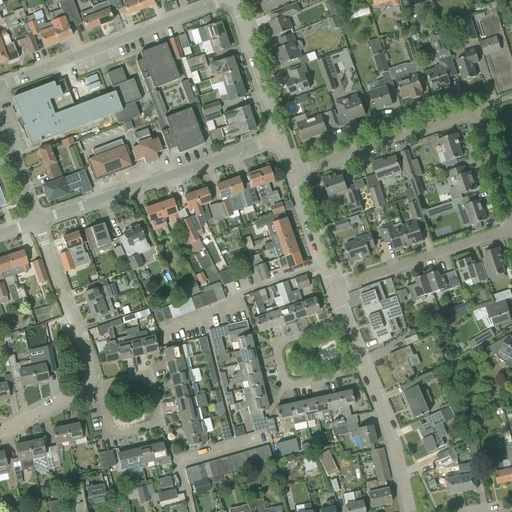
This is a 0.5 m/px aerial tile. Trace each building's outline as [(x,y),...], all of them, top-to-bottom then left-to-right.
[(117,10),(112,0),(107,0),(108,1),(107,1),(111,12),(117,10)] [(112,0),(117,10),(122,8),(119,0),(112,0)] [(140,10),(136,0),(121,0),(123,4),(122,4),(127,16),(140,10)] [(136,0),(140,10),(154,5),(151,0),(136,0)] [(258,0),(264,12),(292,1),(291,0),(258,0)] [(55,30),(54,30),(58,42),(71,37),(66,24),(73,21),(74,21),(68,5),(66,1),(58,3),(63,17),(52,22),(55,30)] [(175,1),(163,5),(166,13),(178,8),(175,1)] [(93,8),(92,8),(99,26),(112,21),(108,9),(107,10),(105,2),(92,7),(93,8)] [(73,3),(68,5),(74,21),(73,21),(75,26),(81,24),(73,3)] [(287,16),(299,11),(296,3),(269,14),(272,21),(269,23),(273,33),(271,34),(273,38),(292,30),(287,16)] [(2,19),(5,25),(16,21),(16,20),(25,17),(22,8),(12,12),(13,14),(2,19)] [(99,26),(92,8),(80,13),(82,19),(81,20),(86,31),(99,26)] [(477,39),(471,20),(472,20),(470,15),(462,18),(463,23),(460,24),(466,43),(477,39)] [(54,30),(51,22),(50,22),(45,24),(42,18),(35,21),(28,23),(27,23),(32,36),(40,33),(45,47),(58,42),(54,30)] [(16,21),(5,25),(6,30),(18,25),(16,21)] [(202,43),(224,36),(220,23),(205,28),(205,27),(197,29),(201,43),(202,43)] [(0,32),(0,47),(11,44),(7,35),(5,31),(0,32)] [(430,34),(433,42),(437,41),(441,54),(449,52),(442,31),(430,34)] [(278,40),(282,48),(275,51),(282,65),(298,59),(302,57),(299,52),(301,51),(303,48),(301,42),(297,41),(295,42),(292,34),(278,40)] [(178,37),(181,48),(188,46),(184,35),(178,37)] [(32,36),(24,39),(30,55),(38,51),(32,36)] [(224,36),(202,43),(206,55),(213,53),(228,48),(224,36)] [(168,40),(175,61),(182,59),(175,37),(168,40)] [(480,43),(481,46),(484,55),(500,50),(497,40),(496,38),(480,43)] [(404,43),(411,64),(419,61),(412,40),(404,43)] [(11,44),(0,47),(0,62),(15,57),(13,52),(14,52),(11,44)] [(176,148),(178,154),(186,151),(185,148),(194,145),(195,147),(204,144),(190,109),(182,112),(183,114),(174,118),(173,115),(165,118),(164,114),(166,113),(158,91),(155,92),(154,89),(162,86),(161,83),(169,80),(170,82),(179,79),(165,44),(157,47),(158,49),(149,53),(148,50),(140,53),(142,60),(135,62),(156,116),(157,120),(156,121),(167,151),(176,148)] [(456,60),(463,81),(476,77),(472,65),(479,62),(475,49),(462,53),(464,58),(456,60)] [(376,64),(378,63),(381,74),(389,71),(382,52),(373,56),(376,64)] [(186,60),(188,67),(205,61),(203,55),(197,57),(186,60)] [(302,57),(298,59),(301,65),(303,64),(308,62),(305,56),(302,57)] [(336,90),(332,78),(338,76),(330,56),(318,61),(328,92),(336,90)] [(434,67),(435,69),(427,72),(433,91),(435,90),(437,91),(441,90),(442,88),(450,85),(448,78),(456,75),(450,57),(439,61),(440,66),(434,67)] [(212,75),(213,78),(236,71),(231,58),(209,65),(212,75)] [(205,61),(188,67),(190,74),(202,70),(207,68),(205,61)] [(291,80),(286,82),(291,96),(310,89),(305,75),(307,75),(303,64),(301,65),(288,70),(291,80)] [(62,134),(114,114),(118,124),(139,116),(134,103),(140,100),(132,79),(126,82),(121,68),(106,74),(113,92),(74,107),(67,89),(63,80),(53,83),(53,82),(11,98),(19,118),(20,117),(24,126),(22,126),(30,146),(62,134)] [(421,92),(422,92),(415,69),(395,76),(402,99),(410,96),(411,99),(422,95),(421,92)] [(223,82),(225,88),(240,83),(236,71),(213,78),(209,80),(211,86),(215,85),(223,82)] [(389,104),(392,103),(389,94),(384,79),(377,82),(379,88),(368,92),(369,95),(372,104),(375,104),(377,111),(390,107),(389,104)] [(180,83),(188,104),(197,101),(196,98),(198,97),(197,92),(192,94),(187,80),(180,83)] [(240,83),(225,88),(227,95),(220,97),(222,103),(229,101),(244,96),(240,83)] [(306,96),(297,99),(299,104),(308,101),(306,96)] [(336,105),(339,115),(346,112),(349,121),(366,116),(362,106),(360,100),(349,104),(347,98),(335,103),(336,105)] [(201,108),(203,115),(204,115),(215,111),(219,109),(219,110),(221,109),(219,103),(201,108)] [(226,127),(227,126),(251,118),(247,106),(232,111),(222,115),(226,127)] [(204,115),(203,115),(205,123),(207,122),(222,117),(219,110),(219,109),(215,111),(204,115)] [(335,111),(327,113),(331,124),(333,130),(341,127),(339,122),(337,117),(335,111)] [(307,122),(297,126),(303,141),(327,132),(325,126),(321,115),(306,121),(307,122)] [(124,128),(126,132),(156,121),(157,120),(156,116),(124,128)] [(227,126),(229,131),(228,132),(230,138),(255,130),(251,118),(227,126)] [(137,146),(132,148),(137,161),(142,159),(145,164),(158,159),(156,154),(161,152),(156,139),(151,141),(146,129),(133,134),(135,140),(137,146)] [(209,132),(212,144),(223,141),(219,129),(209,132)] [(443,152),(437,154),(441,164),(462,157),(457,141),(460,141),(457,134),(439,140),(443,152)] [(73,145),(71,137),(64,140),(67,147),(73,145)] [(131,167),(127,156),(129,155),(126,145),(123,146),(121,140),(92,151),(94,157),(86,160),(94,182),(110,176),(115,174),(114,171),(119,170),(120,172),(134,167),(133,166),(131,167)] [(61,176),(55,162),(49,147),(37,151),(41,162),(43,165),(43,167),(44,167),(49,180),(61,176)] [(73,147),(68,149),(76,170),(81,168),(73,147)] [(400,153),(410,180),(416,178),(407,151),(400,153)] [(372,163),(375,172),(378,181),(401,174),(395,157),(381,161),(381,160),(372,163)] [(413,161),(416,176),(423,175),(420,160),(413,161)] [(257,171),(266,198),(268,204),(279,200),(276,191),(271,193),(270,189),(268,183),(273,182),(268,167),(257,171)] [(476,190),(470,172),(466,174),(464,167),(461,168),(452,171),(448,172),(450,180),(451,179),(454,188),(448,190),(452,202),(453,202),(462,199),(461,195),(476,190)] [(65,187),(80,182),(81,184),(88,182),(83,171),(42,186),(45,193),(46,196),(48,201),(67,194),(67,193),(65,187)] [(260,200),(266,198),(257,171),(246,175),(251,189),(256,188),(260,200)] [(338,197),(348,194),(343,176),(336,178),(335,175),(322,179),(330,201),(338,199),(338,197)] [(237,177),(226,181),(234,202),(236,208),(241,206),(237,194),(242,192),(237,177)] [(416,178),(410,180),(416,197),(424,194),(418,177),(416,178)] [(227,201),(218,204),(223,218),(222,219),(233,215),(231,210),(236,208),(234,202),(226,181),(215,185),(220,200),(226,198),(227,201)] [(370,190),(376,209),(381,207),(383,207),(377,188),(370,190)] [(205,189),(194,192),(204,222),(205,222),(211,220),(206,205),(210,203),(205,189)] [(253,191),(247,192),(252,206),(258,204),(253,191)] [(195,216),(188,218),(195,233),(201,230),(204,222),(194,192),(183,196),(188,211),(193,209),(195,216)] [(252,206),(247,192),(241,194),(246,208),(252,206)] [(352,205),(348,207),(350,215),(363,211),(357,195),(349,197),(352,205)] [(462,199),(453,202),(448,204),(451,211),(459,208),(462,216),(460,217),(464,227),(466,227),(486,220),(480,200),(470,203),(468,197),(462,199)] [(316,200),(320,211),(325,209),(321,198),(316,200)] [(171,200),(159,204),(163,218),(169,216),(172,222),(177,220),(175,214),(176,214),(171,200)] [(290,202),(290,201),(270,208),(272,215),(292,208),(290,202)] [(408,204),(413,220),(422,218),(417,201),(408,204)] [(166,226),(163,218),(159,204),(145,209),(152,231),(166,226)] [(223,218),(218,204),(217,204),(208,206),(213,221),(222,219),(223,218)] [(438,207),(426,211),(429,219),(441,215),(438,207)] [(195,233),(188,218),(177,223),(188,245),(199,240),(195,233)] [(266,225),(270,237),(290,230),(286,218),(272,223),(266,225)] [(334,223),(337,231),(346,228),(350,226),(348,219),(344,220),(334,223)] [(416,222),(402,226),(409,247),(423,242),(420,232),(416,222)] [(83,230),(86,240),(90,251),(110,244),(103,223),(83,230)] [(409,247),(402,226),(401,223),(392,226),(391,225),(380,229),(382,234),(385,243),(391,241),(395,251),(409,247)] [(126,260),(131,270),(132,272),(143,266),(138,255),(150,249),(148,245),(146,245),(144,240),(143,237),(145,236),(141,227),(139,228),(138,226),(122,233),(122,235),(116,238),(119,246),(120,246),(124,255),(126,260)] [(270,237),(274,248),(294,241),(290,230),(270,237)] [(67,250),(74,272),(86,268),(82,255),(84,254),(77,232),(62,238),(66,250),(67,250)] [(354,239),(355,242),(354,242),(345,245),(350,262),(370,255),(368,249),(375,247),(371,234),(354,239)] [(277,259),(278,259),(298,252),(294,241),(274,248),(273,248),(277,259)] [(116,259),(124,255),(120,246),(119,246),(112,250),(116,259)] [(486,258),(483,259),(489,278),(504,273),(502,265),(504,264),(499,249),(484,254),(486,258)] [(23,251),(7,256),(14,276),(24,273),(23,272),(28,270),(26,264),(27,264),(23,251)] [(298,252),(278,259),(278,261),(282,271),(302,264),(298,252)] [(249,257),(253,267),(261,265),(258,255),(249,257)] [(0,280),(14,276),(7,256),(0,258),(0,280)] [(472,280),(473,285),(487,280),(481,263),(475,265),(474,261),(471,262),(470,258),(456,263),(463,283),(472,280)] [(32,262),(39,283),(46,281),(39,260),(32,262)] [(261,265),(253,267),(255,273),(258,283),(269,279),(265,270),(263,264),(261,265)] [(217,274),(223,285),(233,282),(227,269),(217,274)] [(134,277),(132,272),(131,270),(126,272),(129,280),(134,277)] [(440,293),(459,287),(454,272),(439,276),(437,271),(426,275),(432,293),(440,291),(440,293)] [(294,279),(298,290),(310,286),(305,275),(294,279)] [(432,293),(426,275),(415,279),(417,284),(408,287),(411,297),(413,302),(425,298),(425,296),(432,293)] [(83,293),(87,306),(109,298),(105,287),(107,286),(105,278),(85,285),(88,292),(83,293)] [(194,281),(186,284),(192,296),(199,293),(194,281)] [(282,324),(284,324),(285,327),(295,323),(294,320),(285,294),(282,283),(275,285),(279,297),(274,299),(276,306),(282,324)] [(370,292),(360,296),(363,305),(361,306),(366,319),(368,318),(400,307),(397,297),(386,300),(379,303),(373,285),(368,287),(370,292)] [(221,288),(213,291),(217,302),(225,299),(221,288)] [(493,296),(495,303),(511,297),(510,290),(493,296)] [(213,291),(198,296),(202,308),(217,302),(213,291)] [(261,302),(260,297),(259,297),(257,292),(251,294),(258,315),(260,314),(261,317),(254,319),(258,333),(270,329),(266,315),(265,315),(264,311),(261,303),(261,302)] [(290,292),(285,294),(294,320),(306,316),(302,303),(299,296),(293,298),(290,292)] [(480,296),(483,304),(492,301),(489,293),(480,296)] [(151,312),(153,313),(153,312),(157,310),(151,296),(145,298),(149,307),(151,312)] [(198,296),(190,299),(194,311),(202,308),(198,296)] [(109,298),(87,306),(92,318),(96,317),(99,323),(108,320),(118,317),(116,310),(113,310),(109,298)] [(190,299),(183,302),(187,313),(194,311),(190,299)] [(314,299),(302,303),(306,316),(318,312),(314,299)] [(509,313),(505,301),(496,304),(482,308),(482,309),(481,318),(487,329),(494,327),(502,324),(511,321),(509,313)] [(183,302),(175,305),(180,316),(187,313),(183,302)] [(175,305),(168,307),(172,319),(180,316),(175,305)] [(282,324),(276,306),(264,311),(265,315),(266,315),(270,329),(282,324)] [(168,307),(161,310),(165,321),(172,319),(168,307)] [(400,307),(368,318),(371,326),(369,327),(374,340),(376,339),(378,346),(392,338),(390,334),(386,322),(395,319),(403,316),(400,307)] [(148,310),(134,314),(136,320),(150,315),(148,310)] [(153,312),(153,313),(157,324),(165,321),(161,310),(158,311),(157,310),(153,312)] [(136,320),(134,314),(128,316),(130,322),(136,320)] [(115,321),(109,323),(111,329),(117,327),(117,326),(121,324),(120,319),(115,321)] [(111,329),(109,323),(95,328),(98,336),(108,333),(109,340),(105,341),(107,348),(103,349),(104,353),(98,354),(100,364),(106,363),(107,364),(119,360),(114,339),(111,329)] [(208,330),(215,358),(221,356),(223,355),(218,335),(224,333),(223,327),(208,330)] [(237,342),(239,351),(239,352),(253,348),(248,328),(227,333),(230,343),(237,342)] [(145,331),(139,333),(144,354),(157,351),(153,337),(146,339),(145,331)] [(127,336),(132,357),(144,354),(139,333),(126,336),(127,336)] [(469,342),(473,349),(486,341),(482,334),(469,342)] [(403,341),(406,346),(419,341),(416,335),(403,341)] [(127,336),(114,339),(119,360),(132,357),(127,336)] [(505,366),(507,367),(511,368),(511,336),(511,337),(508,336),(506,340),(504,338),(488,348),(493,356),(493,357),(496,355),(497,357),(498,359),(499,360),(500,360),(501,361),(504,363),(506,364),(505,366)] [(204,354),(204,355),(210,353),(205,337),(197,339),(201,355),(204,354)] [(164,350),(167,364),(189,358),(187,358),(184,345),(164,350)] [(321,362),(338,358),(335,345),(318,349),(321,362)] [(46,358),(30,361),(34,383),(48,381),(45,370),(55,368),(50,347),(44,349),(46,358)] [(396,374),(394,374),(398,382),(413,376),(406,359),(413,356),(409,347),(389,356),(396,374)] [(237,365),(238,365),(256,361),(253,348),(239,352),(239,351),(234,353),(237,365)] [(10,368),(11,374),(12,380),(20,378),(21,386),(34,383),(30,361),(15,364),(13,355),(7,357),(10,369),(10,368)] [(167,364),(170,376),(190,371),(190,370),(191,370),(189,358),(167,364)] [(245,376),(260,373),(259,370),(258,370),(256,361),(238,365),(239,371),(235,375),(232,376),(233,379),(245,376)] [(170,376),(173,388),(194,383),(193,383),(194,383),(194,380),(194,377),(192,377),(191,372),(190,371),(170,376)] [(246,382),(248,388),(262,385),(261,380),(264,379),(263,379),(262,374),(260,373),(245,376),(233,379),(230,380),(232,385),(246,382)] [(426,405),(432,402),(427,390),(421,393),(418,386),(422,385),(435,379),(432,373),(419,379),(418,380),(408,384),(411,389),(402,393),(414,419),(429,412),(426,405)] [(0,400),(9,399),(8,396),(15,395),(12,380),(11,374),(3,376),(5,384),(0,384),(0,400)] [(221,382),(224,394),(230,393),(230,392),(226,393),(225,389),(227,386),(226,381),(221,382)] [(173,388),(176,401),(196,396),(196,395),(197,395),(194,383),(173,388)] [(496,390),(500,395),(506,394),(508,390),(505,383),(498,384),(496,390)] [(242,390),(245,402),(265,397),(262,385),(248,388),(242,390)] [(343,418),(343,419),(344,425),(346,425),(358,423),(356,415),(350,416),(347,406),(354,404),(353,403),(352,395),(351,391),(337,394),(340,407),(343,418)] [(230,393),(224,394),(227,406),(233,405),(230,393)] [(328,410),(340,407),(337,394),(325,397),(328,410)] [(179,413),(193,409),(201,408),(199,402),(198,403),(196,396),(176,401),(179,413)] [(268,410),(265,397),(245,402),(238,404),(233,405),(235,411),(240,410),(240,409),(248,407),(249,414),(251,422),(266,418),(266,420),(266,418),(263,418),(263,417),(261,412),(261,411),(268,410)] [(321,412),(328,410),(325,397),(313,399),(317,419),(322,418),(321,412)] [(305,422),(317,419),(313,399),(301,402),(305,422)] [(293,425),(305,422),(301,402),(288,405),(291,418),(293,425)] [(279,421),(291,418),(288,405),(276,408),(279,421)] [(424,441),(425,441),(426,443),(424,444),(428,452),(444,445),(436,426),(455,417),(450,407),(424,419),(424,420),(426,419),(427,423),(418,428),(424,441)] [(179,413),(182,425),(196,422),(193,409),(179,413)] [(267,424),(268,429),(271,441),(277,440),(272,418),(266,420),(267,424)] [(333,421),(335,428),(344,425),(343,419),(333,421)] [(196,422),(182,425),(185,438),(186,438),(188,446),(198,444),(196,435),(206,433),(205,427),(204,428),(202,420),(196,422)] [(231,439),(228,427),(226,421),(218,423),(223,442),(231,439)] [(65,427),(68,441),(88,437),(85,424),(78,425),(78,424),(65,427)] [(254,433),(268,429),(267,424),(252,427),(254,433)] [(344,425),(335,428),(331,429),(334,436),(347,433),(346,425),(344,425)] [(52,430),(56,446),(57,451),(62,450),(60,443),(68,441),(65,427),(52,430)] [(369,445),(370,451),(373,450),(371,444),(375,443),(371,427),(357,430),(357,431),(349,432),(351,439),(358,437),(360,447),(369,445)] [(233,430),(233,432),(235,438),(243,436),(241,428),(233,430)] [(310,442),(311,447),(322,444),(319,435),(309,438),(310,442)] [(511,466),(511,444),(511,438),(510,436),(503,437),(508,460),(502,461),(502,462),(490,464),(492,474),(495,474),(497,485),(511,481),(511,472),(511,469),(511,470),(510,467),(511,466)] [(41,440),(28,443),(33,466),(37,465),(48,471),(48,470),(54,469),(49,447),(43,449),(41,440)] [(154,446),(149,447),(153,461),(152,461),(154,466),(159,464),(158,460),(169,457),(166,444),(162,445),(162,444),(160,444),(159,441),(153,443),(154,446)] [(11,460),(16,481),(22,480),(20,471),(26,470),(26,472),(34,471),(33,466),(28,443),(15,446),(17,458),(11,460)] [(153,461),(149,447),(147,447),(147,444),(140,446),(141,449),(137,450),(140,464),(141,469),(146,468),(145,463),(152,461),(153,461)] [(268,445),(261,447),(265,463),(272,461),(268,445)] [(476,445),(469,446),(471,458),(478,457),(476,445)] [(56,446),(49,447),(54,469),(60,467),(57,451),(56,446)] [(117,455),(120,470),(127,468),(127,467),(140,464),(137,450),(135,450),(134,447),(128,449),(129,452),(125,453),(125,450),(118,451),(119,455),(117,455)] [(261,447),(255,449),(260,464),(265,463),(261,447)] [(436,456),(439,461),(449,456),(452,461),(457,459),(458,459),(453,448),(436,456)] [(255,449),(249,451),(254,466),(260,464),(255,449)] [(373,450),(370,451),(371,452),(370,452),(377,481),(365,483),(371,508),(390,504),(385,480),(389,479),(382,449),(373,451),(373,450)] [(112,450),(105,452),(108,467),(116,465),(112,450)] [(249,451),(243,453),(247,468),(254,466),(249,451)] [(3,452),(0,453),(0,475),(7,474),(10,488),(17,486),(16,481),(11,460),(11,459),(4,460),(3,452)] [(108,467),(105,452),(97,454),(102,473),(109,471),(108,467)] [(243,453),(238,454),(242,469),(247,468),(243,453)] [(309,453),(293,459),(294,463),(311,457),(309,453)] [(238,454),(231,456),(236,471),(242,469),(238,454)] [(231,456),(225,458),(230,473),(236,471),(231,456)] [(449,456),(439,461),(441,466),(449,463),(450,462),(452,461),(449,456)] [(225,458),(220,459),(224,475),(230,473),(225,458)] [(220,459),(214,461),(218,476),(223,475),(224,475),(220,459)] [(458,466),(457,461),(457,459),(452,461),(450,462),(449,463),(450,471),(459,469),(458,467),(458,466)] [(214,461),(208,463),(212,478),(218,476),(214,461)] [(208,463),(202,464),(207,480),(212,478),(208,463)] [(202,464),(196,466),(201,481),(207,480),(202,464)] [(459,469),(460,477),(463,492),(477,489),(473,464),(469,465),(458,466),(458,467),(459,469)] [(196,466),(190,468),(195,483),(201,481),(196,466)] [(281,486),(300,481),(298,471),(286,474),(285,466),(277,468),(281,486)] [(195,483),(190,468),(184,470),(189,485),(195,483)] [(274,473),(269,475),(273,486),(277,485),(274,473)] [(223,475),(218,476),(212,478),(214,484),(225,480),(223,475)] [(463,492),(460,477),(453,478),(453,475),(445,476),(448,494),(463,492)] [(172,486),(170,476),(160,479),(157,480),(159,489),(172,486)] [(210,490),(207,480),(192,484),(195,494),(210,490)] [(86,511),(81,484),(67,487),(71,509),(64,510),(64,511),(86,511)] [(106,495),(103,484),(85,488),(88,499),(106,495)] [(154,494),(151,484),(146,486),(148,496),(154,494)] [(148,496),(146,486),(136,489),(140,504),(149,501),(148,496)] [(176,497),(175,489),(165,492),(157,494),(158,501),(159,503),(177,498),(176,497)] [(345,505),(346,511),(364,511),(359,491),(352,493),(343,495),(345,505)] [(253,501),(254,511),(282,511),(281,506),(264,509),(263,499),(260,500),(253,501)] [(64,511),(64,510),(62,500),(58,501),(48,503),(49,511),(64,511)] [(327,509),(319,510),(319,511),(335,511),(334,507),(333,507),(332,500),(325,502),(327,509)] [(311,511),(310,503),(303,505),(304,511),(311,511)]
